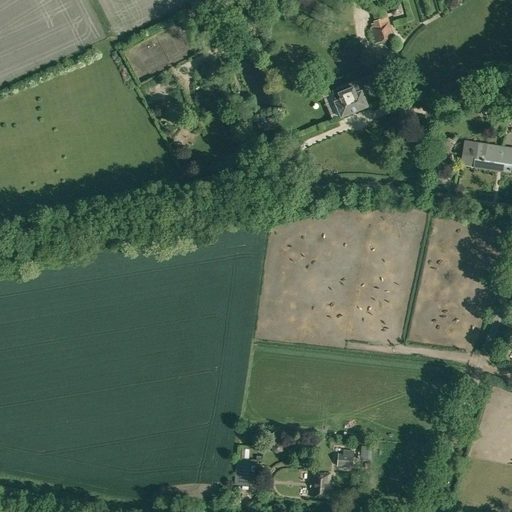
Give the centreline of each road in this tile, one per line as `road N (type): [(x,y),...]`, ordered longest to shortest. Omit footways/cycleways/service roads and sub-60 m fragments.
road 1 (track): [(289,192),(0,247)]
road 2 (unclassified): [(427,511),(511,278)]
road 3 (track): [(511,205),(342,186),(289,192)]
